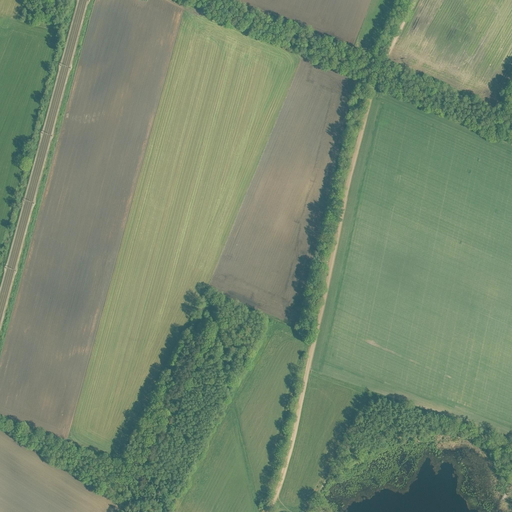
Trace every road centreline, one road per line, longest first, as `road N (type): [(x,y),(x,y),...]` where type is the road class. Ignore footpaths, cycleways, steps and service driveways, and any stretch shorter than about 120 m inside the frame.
road 1 (track): [(278,489),(364,114),(415,0)]
road 2 (track): [(262,511),(230,391)]
